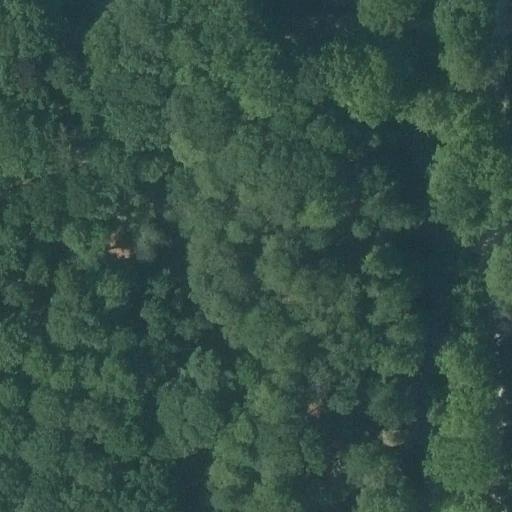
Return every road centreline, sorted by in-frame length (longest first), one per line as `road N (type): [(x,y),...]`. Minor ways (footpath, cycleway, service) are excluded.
road 1 (track): [(488,511),(474,12)]
road 2 (track): [(0,30),(368,16)]
